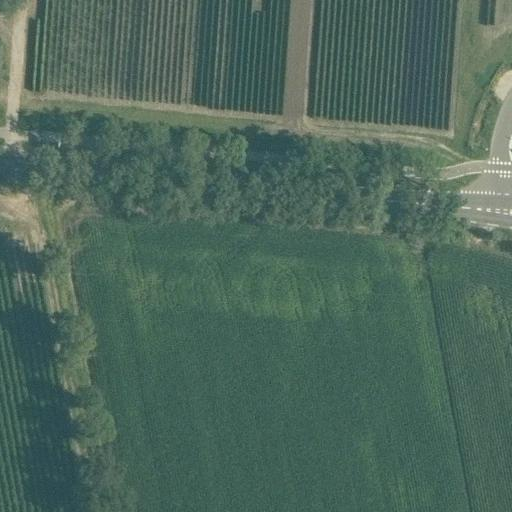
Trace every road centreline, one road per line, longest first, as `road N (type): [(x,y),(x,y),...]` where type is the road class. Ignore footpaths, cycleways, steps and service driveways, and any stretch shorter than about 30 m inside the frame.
road 1 (tertiary): [(0,162),(495,210)]
road 2 (track): [(81,511),(25,165)]
